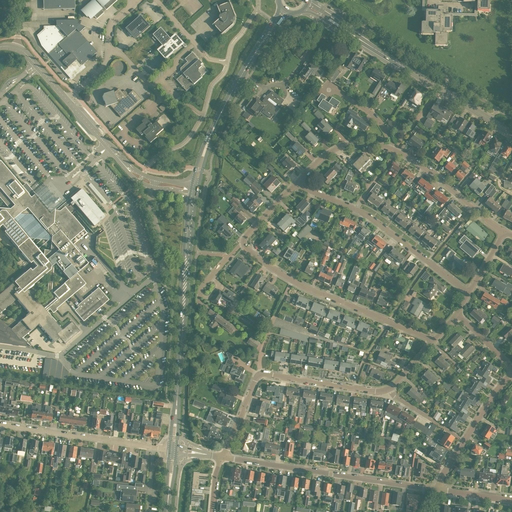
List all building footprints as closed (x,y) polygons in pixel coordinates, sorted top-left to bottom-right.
[(61,0),(62,0),(62,10),(75,9),(74,0),(42,0),(43,1),(61,0)] [(96,0),(98,1),(105,9),(106,10),(117,1),(116,0),(96,0)] [(422,0),(422,10),(427,10),(427,22),(423,22),(422,35),(434,35),(434,33),(436,33),(435,44),(448,45),(448,32),(451,32),(451,15),(463,16),(463,14),(446,13),(446,6),(438,6),(438,9),(427,8),(424,8),(424,0),(422,0)] [(475,14),(463,14),(463,16),(478,16),(478,10),(490,10),(489,0),(463,0),(464,2),(471,2),(471,6),(475,6),(475,10),(475,14)] [(98,1),(95,3),(93,1),(82,11),(87,17),(88,16),(90,19),(93,16),(96,19),(104,13),(102,11),(105,9),(98,1)] [(235,17),(236,16),(230,2),(218,7),(221,15),(220,19),(213,25),(222,34),(234,24),(233,24),(233,23),(234,23),(234,22),(234,21),(235,21),(235,20),(235,19),(235,18),(235,17),(234,17),(235,16),(235,17)] [(126,29),(135,39),(148,26),(140,17),(126,29)] [(42,45),(49,53),(76,32),(78,34),(79,32),(85,27),(78,24),(78,20),(57,21),(57,26),(45,26),(45,30),(38,36),(42,45)] [(155,35),(152,38),(155,41),(158,38),(163,43),(164,45),(158,51),(166,59),(167,58),(182,45),(183,44),(175,35),(170,40),(160,28),(154,34),(155,35)] [(76,32),(49,53),(71,78),(81,70),(78,68),(81,65),(82,66),(97,52),(79,32),(78,34),(76,32)] [(297,56),(301,59),(309,51),(304,47),(297,56)] [(180,70),(183,74),(177,80),(187,91),(193,86),(193,85),(194,84),(194,85),(201,78),(200,77),(201,76),(202,76),(208,71),(203,66),(202,66),(201,65),(202,64),(199,60),(198,59),(192,53),(185,59),(188,62),(180,69),(180,70)] [(357,56),(354,53),(346,67),(349,69),(352,64),(356,67),(355,69),(360,72),(366,61),(361,58),(361,60),(356,57),(357,56)] [(300,74),(307,79),(311,74),(314,76),(315,74),(320,68),(312,62),(309,64),(307,67),(306,66),(300,74)] [(370,77),(378,82),(371,92),(375,95),(379,87),(385,77),(382,75),(382,74),(375,69),(370,77)] [(389,82),(385,88),(391,92),(391,93),(398,97),(404,87),(397,83),(395,85),(389,82)] [(126,96),(119,89),(114,93),(113,91),(103,94),(103,95),(102,97),(106,107),(110,105),(120,117),(141,99),(133,90),(126,96)] [(264,110),(262,112),(270,119),(273,115),(274,116),(282,105),(281,105),(284,101),(272,91),(270,94),(270,93),(269,95),(268,94),(262,102),(263,102),(263,103),(256,98),(247,110),(256,117),(263,109),(264,110)] [(407,98),(410,99),(410,100),(413,103),(412,105),(415,107),(417,105),(418,104),(419,104),(420,103),(420,102),(420,101),(420,100),(423,96),(420,94),(420,93),(418,91),(417,92),(415,91),(413,93),(411,92),(407,98)] [(328,104),(323,100),(325,97),(322,94),(318,100),(321,103),(319,106),(319,107),(318,108),(322,110),(323,109),(328,113),(332,107),(335,109),(337,106),(337,107),(338,106),(337,106),(339,103),(332,98),(328,104)] [(245,106),(247,108),(253,101),(250,99),(245,106)] [(442,119),(446,121),(451,113),(439,106),(438,107),(434,105),(426,117),(427,118),(423,125),(421,123),(420,126),(429,132),(435,122),(430,119),(432,116),(440,121),(442,119)] [(352,123),(364,131),(369,124),(364,121),(352,113),(353,112),(349,109),(346,114),(350,116),(347,120),(348,120),(344,125),(349,128),(352,123)] [(325,117),(318,110),(314,114),(320,121),(325,117)] [(147,140),(151,143),(157,138),(155,136),(156,135),(156,136),(163,129),(157,122),(153,125),(147,118),(142,122),(144,124),(143,125),(142,124),(136,130),(142,136),(144,134),(146,136),(145,137),(147,140)] [(454,127),(462,131),(467,123),(459,118),(454,127)] [(318,126),(327,135),(332,129),(323,120),(318,126)] [(304,122),(301,125),(308,133),(311,129),(304,122)] [(467,123),(462,131),(472,138),(475,134),(472,132),(474,127),(467,123)] [(404,131),(399,127),(393,135),(398,139),(404,131)] [(479,135),(473,144),(479,147),(480,145),(483,141),(486,143),(487,142),(487,143),(489,142),(489,141),(489,140),(488,139),(491,136),(485,132),(482,137),(479,135)] [(298,140),(292,133),(289,136),(290,138),(289,139),(294,144),(296,142),(298,140)] [(318,141),(310,133),(305,138),(313,146),(313,145),(314,147),(317,143),(316,142),(318,141)] [(408,144),(418,151),(424,143),(413,136),(408,144)] [(502,143),(498,141),(499,140),(496,139),(495,142),(493,141),(488,149),(496,154),(500,148),(499,148),(502,143)] [(290,150),(295,155),(297,153),(301,157),(304,154),(303,153),(305,151),(296,142),(294,144),(295,145),(292,148),(290,150)] [(504,149),(500,155),(498,153),(493,162),(496,164),(499,158),(501,159),(503,155),(507,157),(511,148),(511,147),(510,146),(509,147),(507,145),(504,149)] [(437,147),(431,156),(438,162),(443,155),(446,158),(450,152),(445,149),(443,152),(437,147)] [(353,165),(361,174),(373,162),(364,154),(353,165)] [(296,166),(288,159),(283,164),(289,170),(292,167),(294,169),(296,166)] [(445,168),(451,173),(455,167),(452,165),(455,161),(452,159),(449,163),(445,168)] [(65,344),(80,331),(72,322),(62,330),(47,312),(50,309),(52,311),(55,308),(56,309),(75,293),(77,291),(86,284),(77,273),(88,264),(82,257),(84,255),(79,249),(77,251),(72,246),(87,233),(65,207),(72,201),(94,227),(105,217),(82,189),(70,199),(55,212),(54,212),(55,211),(47,210),(46,208),(35,196),(32,199),(29,195),(0,160),(0,196),(9,207),(0,206),(0,227),(2,226),(6,230),(4,232),(31,264),(33,262),(37,267),(32,271),(30,269),(0,294),(0,342),(26,346),(26,343),(30,346),(31,346),(22,339),(39,325),(54,343),(57,341),(60,338),(65,344)] [(267,163),(265,165),(271,172),(274,169),(267,163)] [(399,170),(396,168),(398,166),(394,163),(393,165),(391,164),(388,169),(393,173),(391,176),(394,178),(396,175),(399,170)] [(324,181),(327,184),(331,181),(330,180),(338,171),(338,172),(341,169),(336,164),(333,167),(324,176),(326,178),(324,181)] [(488,171),(493,174),(497,168),(491,165),(488,171)] [(459,171),(455,176),(461,181),(467,174),(464,172),(466,169),(462,166),(460,169),(461,170),(460,171),(459,171)] [(405,170),(401,175),(406,179),(410,174),(405,170)] [(271,172),(265,178),(275,188),(280,183),(272,177),(274,175),(271,172)] [(406,179),(404,181),(409,185),(415,177),(410,174),(406,179)] [(350,176),(347,175),(345,180),(348,181),(344,189),(353,193),(356,186),(350,183),(352,177),(350,176)] [(251,177),(248,180),(252,184),(256,187),(259,185),(251,177)] [(275,188),(265,178),(265,179),(265,178),(260,183),(271,193),(275,188)] [(378,181),(387,188),(389,185),(380,178),(378,181)] [(416,190),(420,193),(427,183),(421,179),(417,184),(415,187),(417,188),(416,190)] [(467,184),(474,191),(481,184),(477,179),(472,184),(470,182),(467,184)] [(424,196),(427,198),(430,194),(428,193),(432,188),(427,183),(420,193),(421,191),(425,194),(425,195),(424,196)] [(252,184),(250,187),(254,191),(253,191),(257,195),(260,192),(256,188),(256,187),(252,184)] [(481,184),(474,191),(481,198),(483,195),(481,193),(486,188),(481,184)] [(485,193),(488,195),(493,189),(495,187),(492,185),(485,193)] [(367,200),(372,204),(377,197),(376,196),(377,194),(377,192),(375,191),(377,189),(374,187),(368,194),(370,196),(367,200)] [(493,189),(488,195),(491,198),(496,192),(493,189)] [(432,200),(435,204),(442,195),(436,191),(432,196),(430,194),(427,198),(431,201),(432,200)] [(252,199),(250,200),(258,207),(262,202),(255,195),(255,196),(253,194),(250,197),(252,199)] [(442,195),(435,204),(436,204),(438,201),(441,203),(439,206),(442,208),(444,205),(448,200),(442,195)] [(231,200),(238,206),(240,203),(234,197),(231,200)] [(380,205),(381,206),(386,200),(383,198),(381,200),(377,197),(372,204),(377,208),(380,205)] [(485,204),(491,208),(495,203),(490,198),(485,204)] [(92,201),(101,210),(102,212),(104,210),(94,199),(92,201)] [(304,199),(296,208),(303,214),(300,217),(306,223),(309,220),(309,221),(311,218),(312,217),(306,211),(311,206),(304,199)] [(258,207),(250,200),(245,206),(253,212),(258,207)] [(381,210),(386,214),(391,208),(388,205),(389,203),(386,200),(381,206),(383,207),(381,210)] [(495,203),(491,208),(496,213),(501,208),(495,203)] [(438,216),(433,222),(434,222),(437,218),(439,219),(441,218),(442,220),(440,222),(441,223),(440,224),(441,225),(442,223),(457,208),(452,204),(448,208),(446,206),(438,216)] [(393,215),(395,216),(399,211),(395,208),(394,208),(393,209),(391,208),(386,214),(391,218),(393,215)] [(462,212),(457,208),(442,223),(443,224),(446,221),(448,223),(451,220),(450,220),(454,215),(457,218),(462,212)] [(331,213),(322,209),(320,216),(316,214),(313,219),(312,222),(317,224),(318,220),(327,224),(331,213)] [(235,210),(232,213),(237,217),(235,219),(241,225),(246,220),(240,214),(235,210)] [(394,221),(399,225),(406,216),(399,211),(395,216),(396,218),(394,221)] [(503,218),(509,221),(511,216),(511,214),(507,211),(503,218)] [(293,220),(287,215),(282,220),(286,224),(287,223),(290,227),(295,222),(296,221),(302,227),(305,223),(299,217),(297,219),(296,218),(293,220)] [(220,235),(221,234),(221,236),(224,236),(227,239),(228,238),(229,237),(230,238),(233,234),(228,230),(229,229),(225,225),(228,221),(222,216),(217,221),(223,227),(218,232),(220,235)] [(407,226),(408,227),(413,221),(410,218),(408,221),(404,218),(406,216),(399,225),(404,229),(407,226)] [(343,233),(345,234),(348,228),(351,221),(344,219),(344,221),(341,220),(339,225),(344,227),(343,229),(344,230),(343,233)] [(289,228),(290,227),(287,223),(286,224),(282,220),(277,225),(284,232),(284,231),(288,227),(289,228)] [(467,229),(475,237),(481,242),(482,241),(487,236),(473,223),(470,220),(464,226),(467,229)] [(348,228),(345,234),(346,234),(344,238),(348,240),(350,235),(349,235),(351,229),(354,231),(357,224),(351,221),(348,228)] [(413,221),(408,227),(410,228),(408,231),(413,235),(418,228),(415,226),(417,224),(414,222),(413,221)] [(440,227),(449,233),(451,230),(442,224),(440,227)] [(359,229),(349,247),(351,248),(353,244),(354,245),(358,240),(359,240),(362,242),(365,238),(367,235),(368,236),(371,232),(366,229),(366,230),(363,228),(361,231),(359,229)] [(420,236),(422,237),(426,231),(423,229),(421,231),(418,228),(413,235),(418,239),(420,236)] [(421,241),(426,245),(431,239),(428,237),(430,234),(426,231),(422,237),(423,238),(421,241)] [(270,235),(264,240),(273,248),(273,247),(271,245),(275,240),(270,235)] [(464,235),(461,239),(465,242),(460,247),(472,257),(476,253),(477,252),(478,252),(474,248),(476,245),(464,235)] [(370,249),(373,251),(381,240),(376,236),(372,242),(371,241),(369,244),(372,247),(370,249)] [(433,237),(431,239),(426,245),(431,249),(435,245),(438,247),(441,243),(433,237)] [(273,248),(264,240),(259,246),(265,252),(267,250),(270,251),(273,248)] [(381,240),(373,251),(376,253),(378,251),(381,253),(383,250),(382,250),(386,244),(381,240)] [(323,244),(328,247),(332,249),(335,250),(337,252),(339,248),(325,241),(323,244)] [(390,265),(399,254),(393,249),(392,250),(389,248),(383,256),(392,263),(390,265)] [(449,261),(450,262),(448,265),(452,268),(454,266),(463,272),(467,266),(454,256),(455,254),(449,248),(443,256),(446,258),(449,255),(452,257),(449,261)] [(284,257),(289,260),(294,253),(289,249),(284,257)] [(326,252),(321,265),(324,266),(326,261),(327,261),(329,256),(330,254),(326,252)] [(298,255),(294,253),(289,260),(291,262),(290,264),(291,263),(295,266),(298,262),(299,262),(296,260),(298,257),(301,259),(302,256),(299,254),(298,255)] [(399,254),(390,265),(392,266),(394,263),(395,263),(397,261),(400,264),(404,258),(399,254)] [(338,263),(335,271),(338,273),(343,259),(344,256),(342,255),(339,263),(338,263)] [(343,259),(338,273),(341,274),(346,260),(343,259)] [(312,267),(314,262),(311,260),(308,265),(305,272),(311,275),(314,269),(312,268),(312,267)] [(249,269),(243,264),(239,261),(230,273),(235,276),(238,271),(244,275),(249,269)] [(376,265),(372,269),(382,276),(383,274),(378,269),(381,265),(378,262),(376,265)] [(407,262),(402,269),(404,271),(405,270),(407,271),(407,272),(412,276),(418,269),(412,264),(411,266),(409,265),(410,264),(407,262)] [(500,271),(511,277),(511,275),(511,269),(508,267),(504,265),(500,271)] [(320,273),(317,280),(323,282),(329,269),(329,268),(327,267),(327,268),(326,268),(323,274),(320,273)] [(329,269),(323,282),(330,285),(332,278),(335,279),(336,276),(333,274),(330,273),(331,270),(329,269)] [(420,278),(426,282),(430,276),(425,272),(420,278)] [(259,287),(263,289),(267,284),(262,282),(264,279),(258,275),(251,286),(257,290),(259,287)] [(343,276),(340,275),(335,286),(342,289),(345,282),(341,281),(343,276)] [(426,291),(423,295),(430,300),(438,289),(442,293),(446,288),(432,278),(429,282),(431,284),(426,291)] [(347,291),(354,293),(356,287),(358,287),(360,282),(352,279),(352,280),(347,291)] [(506,286),(495,280),(492,286),(509,296),(511,290),(511,287),(511,285),(508,284),(506,286)] [(263,289),(263,290),(273,297),(278,290),(267,283),(267,284),(263,289)] [(247,289),(243,286),(238,292),(242,295),(247,289)] [(358,296),(365,299),(368,292),(365,291),(366,287),(363,286),(362,289),(361,289),(358,296)] [(77,306),(78,307),(74,311),(83,322),(109,300),(98,288),(84,299),(77,291),(75,293),(82,302),(77,306)] [(368,292),(365,299),(372,302),(375,295),(374,294),(375,291),(373,290),(371,293),(368,292)] [(218,292),(212,301),(217,304),(222,297),(228,301),(226,305),(231,308),(234,305),(236,306),(238,302),(232,298),(234,294),(229,291),(227,295),(224,293),(222,292),(221,294),(218,292)] [(376,304),(383,306),(382,307),(386,309),(386,308),(388,303),(381,300),(383,297),(386,298),(387,295),(381,292),(380,295),(380,296),(379,298),(378,299),(376,304)] [(492,305),(496,308),(499,302),(485,293),(481,299),(484,301),(488,303),(488,302),(492,305)] [(296,305),(301,307),(304,299),(303,298),(303,297),(298,295),(297,299),(298,299),(297,300),(294,299),(292,303),(296,305)] [(301,307),(308,310),(310,306),(308,305),(309,301),(304,299),(301,307)] [(411,313),(417,317),(421,310),(427,313),(431,308),(415,299),(412,304),(415,306),(411,313)] [(58,308),(64,315),(73,308),(75,310),(67,300),(58,308)] [(308,310),(315,313),(319,305),(314,303),(312,307),(310,306),(308,310)] [(319,305),(315,313),(323,317),(325,312),(324,311),(326,306),(321,304),(320,305),(319,305)] [(470,314),(479,323),(483,319),(484,320),(487,317),(479,310),(478,311),(475,309),(470,314)] [(218,322),(223,326),(222,328),(231,334),(236,327),(231,324),(230,325),(222,318),(218,315),(217,315),(210,310),(208,313),(214,318),(215,318),(209,326),(213,329),(214,328),(215,328),(216,326),(215,326),(218,322)] [(325,312),(323,317),(332,320),(335,312),(330,310),(328,313),(325,312)] [(332,320),(339,323),(341,319),(339,318),(340,314),(335,312),(332,320)] [(260,314),(258,317),(259,317),(257,320),(263,324),(265,322),(263,320),(265,318),(260,314)] [(339,323),(346,326),(350,318),(345,316),(343,319),(341,319),(339,323)] [(494,316),(490,321),(496,325),(500,320),(494,316)] [(346,326),(354,329),(356,325),(353,324),(355,320),(350,318),(346,326)] [(354,329),(361,333),(365,324),(359,322),(358,326),(356,325),(354,329)] [(365,324),(361,333),(366,335),(366,334),(370,336),(372,331),(368,330),(370,326),(365,324)] [(507,337),(511,342),(511,329),(510,328),(502,335),(506,339),(507,337)] [(448,354),(451,357),(460,347),(457,345),(463,338),(458,333),(449,343),(454,348),(453,348),(448,354)] [(396,340),(403,343),(402,345),(399,344),(398,348),(408,352),(413,342),(405,339),(401,338),(402,336),(398,334),(396,340)] [(247,343),(256,350),(261,343),(251,336),(247,343)] [(460,347),(451,357),(454,359),(458,354),(459,353),(465,358),(473,349),(468,343),(462,350),(460,347)] [(274,361),(280,362),(281,353),(276,352),(272,352),(271,356),(275,357),(274,361)] [(380,365),(381,362),(394,368),(395,364),(389,361),(391,357),(390,357),(391,354),(387,352),(385,355),(380,352),(375,363),(380,365)] [(286,359),(288,359),(289,354),(281,353),(280,362),(281,362),(281,363),(281,364),(284,364),(285,364),(285,363),(286,359)] [(290,364),(295,365),(297,356),(289,354),(288,359),(290,360),(290,364)] [(448,359),(446,362),(443,360),(446,357),(442,354),(435,362),(445,371),(450,365),(449,365),(451,362),(448,359)] [(301,361),(305,362),(306,357),(297,356),(295,365),(301,366),(301,361)] [(307,367),(313,368),(314,358),(306,357),(305,362),(308,363),(307,367)] [(323,369),(329,370),(330,361),(331,358),(325,357),(325,358),(323,358),(322,360),(321,365),(324,365),(323,369)] [(225,371),(225,372),(230,375),(231,373),(236,376),(235,380),(243,384),(247,375),(243,373),(244,370),(234,365),(235,364),(233,363),(231,358),(227,360),(225,365),(223,366),(222,368),(223,370),(225,371)] [(319,364),(321,365),(322,360),(314,358),(313,368),(315,368),(315,369),(318,368),(319,364)] [(68,372),(59,361),(45,359),(41,380),(67,383),(68,372)] [(346,363),(344,373),(347,373),(347,374),(350,374),(350,372),(354,373),(355,371),(357,371),(359,366),(352,365),(352,361),(347,360),(346,363)] [(335,367),(337,367),(338,362),(330,361),(329,370),(334,371),(335,367)] [(485,366),(483,369),(490,373),(492,370),(496,372),(498,369),(485,361),(482,365),(485,366)] [(339,372),(344,373),(346,363),(338,362),(337,367),(339,368),(339,372)] [(373,368),(368,366),(366,372),(370,374),(369,376),(374,379),(374,377),(380,380),(380,378),(382,379),(385,374),(372,369),(373,368)] [(483,377),(481,379),(489,384),(492,379),(488,376),(490,373),(483,369),(481,371),(479,370),(477,373),(483,377)] [(421,378),(431,386),(436,381),(436,382),(439,379),(428,370),(426,372),(421,378)] [(474,383),(472,386),(479,390),(481,387),(485,389),(489,384),(481,379),(480,382),(474,378),(471,382),(474,383)] [(444,383),(442,386),(448,391),(452,386),(447,381),(444,384),(444,383)] [(275,393),(274,396),(278,397),(280,387),(274,386),(274,387),(267,386),(267,391),(273,392),(273,393),(275,393)] [(472,394),(470,397),(478,401),(481,396),(477,393),(479,390),(472,386),(470,388),(468,387),(466,390),(472,394)] [(421,391),(418,394),(412,388),(407,394),(417,402),(420,404),(421,403),(427,397),(426,396),(428,394),(425,392),(423,393),(421,391)] [(310,391),(308,408),(310,408),(310,406),(311,402),(312,402),(312,399),(315,399),(316,392),(310,391)] [(236,398),(221,392),(219,398),(223,399),(221,404),(232,409),(232,407),(233,407),(234,405),(234,404),(236,398)] [(463,400),(461,403),(468,407),(470,404),(474,407),(478,401),(470,397),(464,393),(463,395),(460,399),(463,400)] [(333,395),(327,394),(325,408),(327,408),(328,405),(329,401),(332,402),(333,395)] [(344,397),(341,413),(344,413),(345,407),(348,407),(350,398),(344,397)] [(361,399),(358,415),(361,416),(361,413),(365,412),(366,407),(367,400),(361,399)] [(193,405),(203,409),(205,404),(194,400),(193,405)] [(259,401),(257,407),(265,410),(272,411),(273,409),(269,408),(269,407),(266,406),(267,403),(259,401)] [(430,410),(433,412),(439,403),(436,401),(430,410)] [(461,411),(459,414),(467,418),(470,413),(466,410),(468,407),(461,403),(460,405),(457,404),(455,408),(461,411)] [(390,418),(391,416),(395,407),(390,405),(386,411),(389,412),(388,414),(384,413),(384,417),(383,421),(386,421),(386,418),(387,418),(387,417),(390,418)] [(91,407),(90,415),(93,415),(92,419),(92,423),(92,424),(92,428),(98,429),(100,420),(96,420),(97,416),(96,416),(96,413),(90,412),(91,407)] [(265,410),(257,407),(255,413),(264,416),(265,412),(271,414),(272,411),(265,410)] [(390,418),(397,421),(399,417),(397,417),(401,410),(395,407),(391,416),(390,418)] [(216,410),(213,417),(210,423),(215,425),(216,423),(226,427),(226,426),(229,420),(229,419),(221,416),(223,413),(216,410)] [(435,411),(432,417),(435,419),(436,421),(437,421),(441,414),(438,412),(435,411)] [(403,420),(405,422),(409,416),(404,412),(400,418),(399,417),(397,421),(401,423),(403,420)] [(452,417),(450,420),(457,424),(459,421),(463,424),(467,418),(459,414),(458,416),(452,412),(450,416),(452,417)] [(104,422),(104,424),(103,429),(104,429),(104,430),(107,431),(107,430),(111,431),(113,414),(110,413),(110,416),(108,416),(107,422),(104,422)] [(124,414),(118,413),(118,417),(120,417),(119,424),(118,428),(119,428),(118,432),(125,433),(126,425),(123,424),(124,414)] [(409,416),(405,422),(408,423),(405,429),(408,430),(410,425),(414,419),(409,416)] [(265,453),(272,454),(273,445),(273,443),(269,442),(269,439),(268,439),(270,428),(267,428),(268,420),(265,419),(264,424),(262,435),(263,435),(262,438),(261,447),(265,448),(265,453)] [(457,424),(450,420),(449,422),(446,421),(444,425),(457,433),(459,430),(455,427),(457,424)] [(133,435),(133,434),(137,435),(139,422),(133,421),(132,427),(131,427),(130,434),(131,434),(133,435)] [(300,424),(294,424),(290,423),(289,425),(290,425),(288,432),(291,433),(292,429),(294,429),(294,428),(299,429),(300,424)] [(488,425),(485,430),(495,437),(497,434),(494,432),(494,433),(493,433),(495,429),(488,425)] [(495,437),(485,430),(482,435),(488,440),(490,436),(491,437),(491,438),(493,440),(495,437)] [(213,442),(217,444),(218,441),(219,442),(222,435),(211,431),(208,437),(214,440),(213,442)] [(445,435),(443,439),(451,443),(452,443),(453,441),(454,438),(447,433),(444,431),(442,433),(445,435)] [(245,433),(238,448),(247,451),(248,449),(253,452),(256,443),(251,441),(252,438),(252,436),(245,433)] [(5,445),(4,448),(12,449),(14,438),(6,437),(5,445)] [(27,440),(19,439),(17,451),(25,452),(27,440)] [(434,441),(430,439),(427,443),(435,447),(434,448),(429,456),(440,463),(445,455),(447,451),(437,444),(433,442),(434,441)] [(451,443),(443,439),(441,442),(438,440),(437,442),(440,444),(447,449),(449,446),(450,446),(451,445),(450,444),(451,443)] [(32,441),(31,446),(30,446),(29,454),(33,454),(33,455),(36,456),(39,442),(38,442),(37,441),(36,441),(35,441),(32,441)] [(285,456),(292,457),(294,444),(287,443),(286,448),(285,456)] [(311,444),(304,443),(303,449),(301,449),(300,456),(306,457),(307,449),(310,450),(311,444)] [(327,447),(328,444),(322,443),(321,450),(314,449),(314,450),(312,450),(311,457),(313,457),(313,460),(321,462),(322,455),(326,455),(327,447)] [(52,467),(52,468),(57,468),(58,457),(64,458),(66,446),(58,445),(56,457),(54,457),(54,459),(52,467)] [(273,445),(272,454),(278,455),(280,446),(273,445)] [(474,455),(476,453),(479,455),(481,452),(484,454),(486,451),(479,447),(479,448),(475,445),(470,453),(474,455)] [(69,461),(75,462),(76,456),(77,448),(70,447),(69,455),(68,458),(66,457),(64,468),(68,468),(69,461)] [(86,449),(85,457),(92,458),(93,450),(86,449)] [(347,467),(348,466),(349,466),(350,458),(347,457),(348,450),(343,449),(342,457),(344,457),(343,465),(345,465),(345,466),(347,467)] [(340,451),(332,450),(332,454),(329,453),(328,458),(331,459),(330,463),(338,464),(340,451)] [(107,469),(109,469),(111,454),(106,453),(106,452),(105,452),(103,461),(108,462),(107,469)] [(111,454),(109,469),(112,469),(113,463),(117,464),(118,455),(111,454)] [(118,455),(117,464),(121,464),(120,468),(123,469),(124,465),(125,455),(119,454),(118,455)] [(416,455),(415,464),(414,468),(418,469),(416,477),(423,478),(425,465),(420,464),(420,460),(416,460),(416,455)] [(386,463),(384,471),(389,472),(389,470),(391,471),(392,469),(394,470),(396,456),(393,456),(392,461),(386,460),(386,463)] [(138,457),(137,468),(137,470),(143,471),(145,460),(138,459),(139,457),(138,457)] [(365,468),(370,469),(370,470),(373,470),(373,469),(374,469),(375,461),(373,461),(373,457),(369,457),(368,460),(367,460),(365,468)] [(384,471),(386,463),(386,460),(386,463),(379,462),(378,469),(380,469),(380,470),(381,472),(383,472),(384,471)] [(400,467),(398,467),(396,466),(396,470),(395,473),(397,473),(397,476),(398,477),(399,477),(400,476),(401,476),(402,467),(404,460),(401,460),(400,467)] [(402,477),(403,477),(404,478),(405,478),(406,477),(407,475),(409,475),(409,472),(410,465),(408,464),(407,464),(407,462),(407,461),(404,461),(403,467),(402,477)] [(459,479),(464,479),(464,476),(474,478),(475,469),(471,468),(471,470),(461,469),(459,479)] [(240,470),(236,469),(234,486),(241,487),(242,480),(239,479),(240,470)] [(484,469),(483,474),(477,473),(476,478),(479,479),(479,481),(479,482),(482,483),(482,482),(485,482),(487,469),(484,469)] [(495,482),(496,471),(487,469),(485,482),(487,483),(488,484),(490,484),(491,483),(491,482),(495,482)] [(247,476),(246,475),(245,480),(245,484),(249,485),(249,480),(253,481),(254,472),(247,471),(247,476)] [(498,475),(496,484),(497,484),(497,485),(499,485),(500,485),(503,485),(505,471),(502,471),(501,476),(498,475)] [(194,472),(192,485),(199,486),(200,481),(208,481),(209,474),(198,473),(199,473),(194,472)] [(257,482),(256,486),(260,487),(260,482),(263,483),(265,474),(259,473),(257,482)] [(276,476),(272,475),(272,476),(270,476),(269,480),(268,480),(267,487),(270,488),(271,484),(274,485),(276,476)] [(299,479),(292,478),(291,487),(290,490),(294,491),(294,487),(297,488),(299,479)] [(306,491),(305,496),(304,496),(303,506),(307,507),(310,488),(309,488),(310,481),(303,480),(302,488),(305,489),(304,491),(306,491)] [(313,482),(311,491),(314,492),(314,496),(316,496),(315,499),(320,500),(320,497),(321,494),(318,493),(320,483),(313,482)] [(345,499),(350,500),(351,493),(353,493),(354,485),(347,484),(345,499)] [(121,490),(120,501),(132,502),(132,500),(135,500),(136,491),(131,491),(131,486),(117,485),(116,489),(121,490)] [(192,491),(191,505),(195,505),(195,503),(199,503),(199,500),(203,500),(203,496),(203,494),(196,493),(196,492),(192,491)] [(371,491),(369,501),(372,502),(371,509),(375,510),(376,503),(378,492),(371,491)] [(393,493),(392,505),(399,506),(399,508),(403,509),(404,503),(401,502),(402,494),(398,493),(398,492),(395,492),(395,493),(393,493)] [(381,505),(388,506),(390,494),(383,493),(381,505)] [(407,500),(406,504),(407,504),(407,508),(410,508),(409,511),(408,511),(414,511),(415,509),(416,509),(416,505),(416,502),(417,502),(418,497),(413,496),(412,501),(407,500)] [(354,503),(352,511),(353,511),(354,510),(358,510),(359,507),(360,508),(361,500),(355,499),(355,503),(354,503)] [(220,509),(220,510),(224,511),(227,511),(228,510),(231,510),(231,507),(240,508),(240,503),(227,501),(227,505),(225,504),(220,504),(220,509)]
